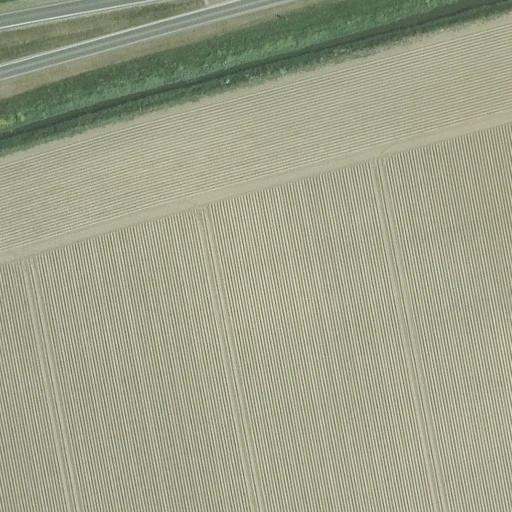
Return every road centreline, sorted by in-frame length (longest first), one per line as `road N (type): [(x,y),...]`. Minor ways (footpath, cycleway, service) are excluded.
road 1 (trunk): [(0,74),(270,0)]
road 2 (trunk): [(126,0),(0,22)]
